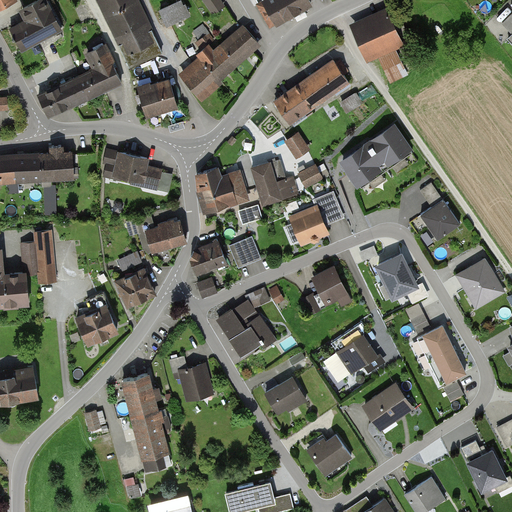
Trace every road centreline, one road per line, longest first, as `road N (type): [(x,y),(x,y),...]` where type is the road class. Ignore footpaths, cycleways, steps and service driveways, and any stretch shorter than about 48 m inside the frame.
road 1 (residential): [(193,309),(312,497),(336,503),(473,410),(488,384),(408,236),(384,230),(344,246)]
road 2 (track): [(332,12),(511,275)]
road 3 (residential): [(171,284),(109,369),(28,449),(18,511)]
road 4 (residential): [(358,0),(295,34),(215,140),(189,155)]
road 5 (residential): [(344,246),(193,309)]
road 6 (unknown): [(152,0),(215,140)]
road 7 (residential): [(42,131),(125,129),(189,155)]
road 8 (unknown): [(138,132),(125,61),(93,0)]
road 9 (residential): [(189,155),(192,243),(171,284)]
